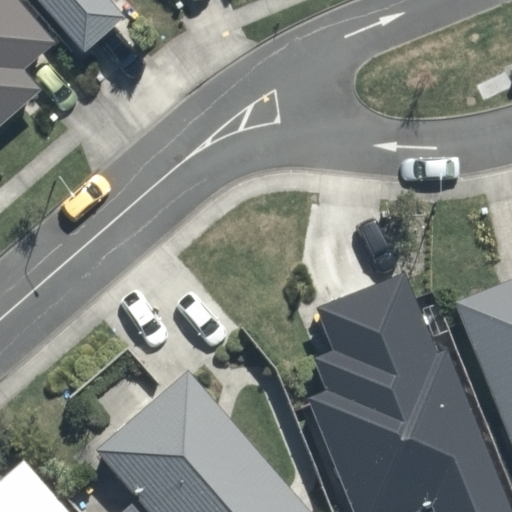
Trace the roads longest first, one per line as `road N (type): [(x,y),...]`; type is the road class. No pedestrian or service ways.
road 1 (residential): [(122,218),(267,85),(346,43)]
road 2 (residential): [(389,149),(286,157),(122,218)]
road 3 (residential): [(122,218),(0,329)]
road 4 (residential): [(389,149),(337,125),(324,89),(346,43)]
road 5 (residential): [(511,139),(479,149),(389,149)]
